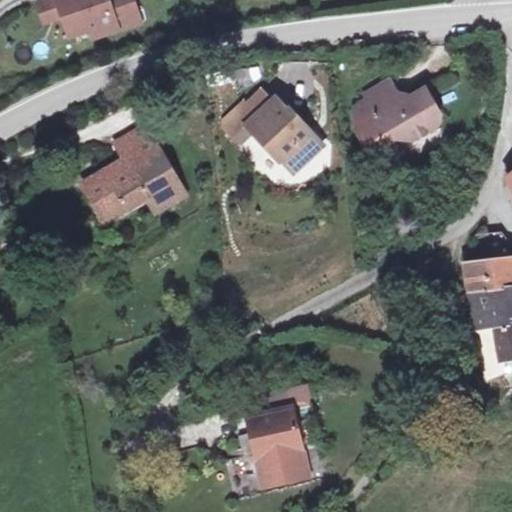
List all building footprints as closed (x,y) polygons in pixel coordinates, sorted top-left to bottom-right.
[(105,0),(65,0),(57,3),(62,20),(68,41),(88,35),(90,43),(138,30),(129,0),(121,0),(113,2),(114,6),(108,8),(105,0)] [(57,3),(38,8),(43,25),(62,20),(57,3)] [(386,75),(361,91),(364,96),(353,103),(355,124),(369,145),(401,125),(405,125),(410,132),(436,115),(438,106),(422,81),(403,93),(397,92),(386,75)] [(261,91),(246,106),(257,118),(272,103),(261,91)] [(237,137),(249,126),(266,145),(268,143),(292,168),(321,141),(290,109),(288,111),(276,99),(272,103),(257,118),(246,106),(225,125),(237,137)] [(79,191),(104,228),(144,202),(153,214),(181,195),(138,132),(109,150),(119,165),(127,176),(110,188),(102,176),(79,191)] [(127,176),(119,165),(102,176),(110,188),(127,176)] [(472,262),(475,290),(511,285),(511,234),(509,230),(493,232),(498,259),(472,262)] [(511,285),(475,290),(478,316),(488,315),(499,313),(500,317),(511,315),(511,285)] [(511,315),(500,317),(499,313),(488,315),(478,316),(486,381),(509,370),(510,372),(511,377),(511,315)] [(238,406),(243,422),(287,410),(297,448),(301,463),(318,458),(299,389),(238,406)] [(241,423),(253,465),(274,459),(273,455),(297,448),(287,410),(243,422),(241,423)] [(274,459),(253,465),(260,490),(305,477),(301,463),(297,448),(273,455),(274,459)]
